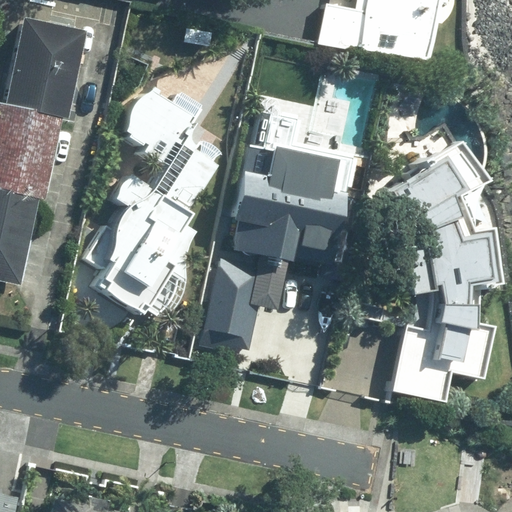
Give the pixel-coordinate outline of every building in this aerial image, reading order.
[(321,2),(313,44),(413,64),(426,0),(362,0),(360,10),(321,2)] [(16,15),(0,88),(0,104),(54,117),(59,118),(79,29),(16,15)] [(107,223),(106,227),(102,225),(80,259),(99,270),(89,286),(136,315),(138,312),(151,320),(164,310),(173,297),(177,282),(176,266),(177,253),(181,242),(187,231),(178,225),(185,213),(181,211),(209,165),(173,144),(189,119),(143,90),(142,92),(132,97),(124,106),(120,116),(120,127),(117,132),(139,145),(134,152),(158,166),(145,187),(122,173),(106,198),(119,206),(113,212),(107,223)] [(36,201),(54,117),(0,104),(0,191),(30,199),(36,201)] [(421,230),(420,242),(450,237),(442,222),(452,218),(446,202),(479,181),(453,140),(375,189),(401,230),(412,223),(416,231),(421,230)] [(237,171),(233,170),(194,348),(244,359),(255,308),(273,311),(284,258),(320,266),(336,192),(327,191),(334,161),(243,141),(237,171)] [(0,283),(11,286),(30,199),(0,191),(0,283)] [(478,232),(450,237),(420,242),(394,246),(403,296),(429,291),(431,305),(429,313),(427,313),(423,331),(399,325),(385,392),(438,403),(445,373),(478,380),(490,326),(470,322),(469,298),(462,299),(462,285),(486,281),(478,232)] [(0,511),(9,511),(13,497),(0,493),(0,511)] [(122,511),(46,496),(42,511),(122,511)]
